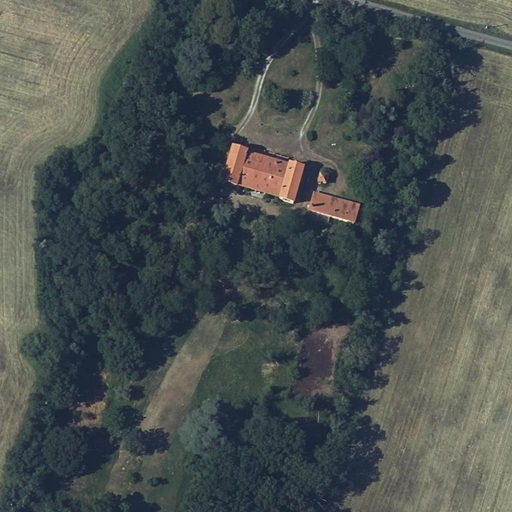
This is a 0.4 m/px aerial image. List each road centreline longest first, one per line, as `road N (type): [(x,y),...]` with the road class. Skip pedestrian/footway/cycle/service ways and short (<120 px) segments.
road 1 (unclassified): [(511,42),(363,0)]
road 2 (unknown): [(305,0),(235,120)]
